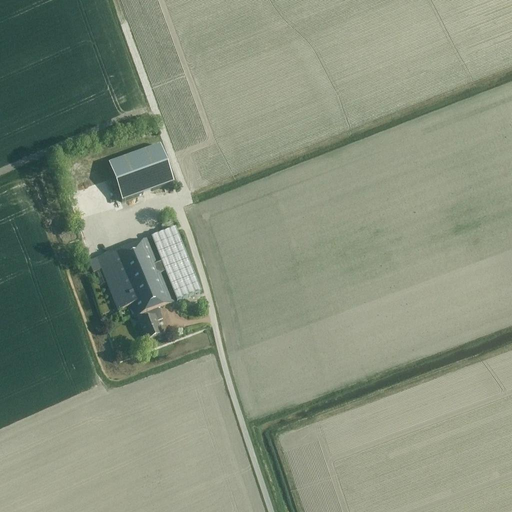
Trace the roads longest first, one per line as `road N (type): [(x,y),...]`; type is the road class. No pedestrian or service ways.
road 1 (unclassified): [(269,511),(181,210)]
road 2 (track): [(181,210),(183,188),(113,0)]
